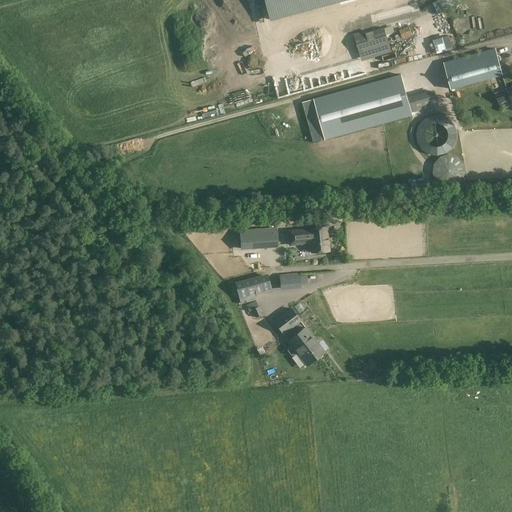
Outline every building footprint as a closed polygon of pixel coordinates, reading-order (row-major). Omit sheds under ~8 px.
[(274,0),(280,20),(351,0),(274,0)] [(395,0),(394,0),(388,2),(390,8),(398,5),(395,0)] [(309,25),(324,23),(323,16),(308,19),(309,25)] [(407,21),(391,26),(394,34),(410,29),(407,21)] [(360,54),(389,45),(384,28),(355,37),(360,54)] [(444,63),(451,90),(504,76),(496,48),(444,63)] [(288,68),(276,74),(278,79),(290,74),(288,68)] [(434,93),(409,100),(402,75),(314,100),(325,141),(413,116),(412,112),(437,105),(434,93)] [(499,104),(511,99),(511,101),(511,88),(505,92),(504,91),(495,94),(499,104)] [(240,230),(241,248),(277,246),(276,228),(240,230)] [(310,243),(311,253),(329,252),(327,228),(309,229),(288,231),(289,245),(310,243)] [(284,247),(272,247),(272,259),(284,259),(284,247)] [(280,274),(280,286),(299,285),(298,273),(280,274)] [(240,299),(240,300),(254,296),(254,295),(271,290),(267,275),(234,283),(239,299),(240,299)] [(259,307),(252,310),(256,318),(262,315),(259,307)] [(273,322),(283,336),(302,322),(291,308),(273,322)] [(288,341),(291,345),(288,348),(287,351),(291,356),(293,356),(297,353),(307,366),(324,352),(305,328),(288,341)]
